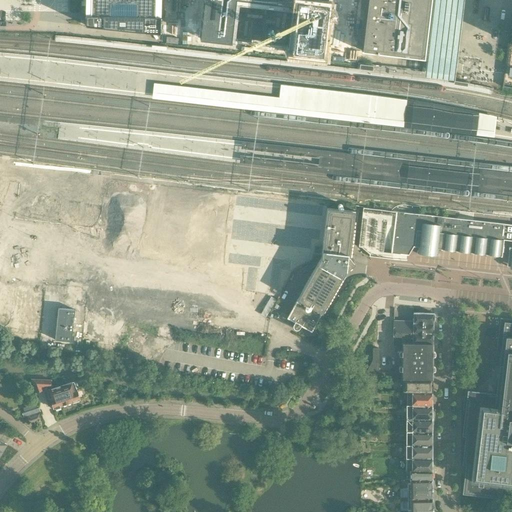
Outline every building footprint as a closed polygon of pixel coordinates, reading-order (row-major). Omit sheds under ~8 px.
[(85,14),(85,25),(106,27),(146,32),(160,33),(160,15),(155,15),(155,0),(90,0),(90,14),(85,14)] [(203,0),(199,38),(241,43),(283,48),(321,52),(326,5),(326,0),(203,0)] [(361,50),(361,52),(424,59),(430,0),(367,0),(367,7),(366,7),(364,25),(362,39),(364,39),(362,50),(361,50)] [(431,0),(425,56),(423,73),(454,77),(456,60),(464,0),(431,0)] [(505,66),(502,87),(511,88),(511,24),(510,25),(505,66)] [(355,107),(354,111),(362,112),(381,114),(390,115),(391,111),(391,107),(364,104),(355,103),(355,107)] [(396,166),(342,159),(341,170),(395,176),(396,166)] [(511,179),(497,177),(496,187),(511,188),(511,179)] [(104,198),(102,213),(103,213),(103,211),(113,212),(113,214),(114,214),(115,199),(104,198)] [(115,199),(114,214),(115,214),(115,213),(124,214),(123,215),(124,216),(126,200),(115,199)] [(126,200),(124,216),(125,216),(126,214),(134,215),(134,217),(135,217),(137,202),(126,200)] [(137,202),(135,217),(136,217),(136,215),(145,216),(145,218),(146,218),(148,203),(137,202)] [(148,203),(146,218),(147,218),(147,217),(156,218),(156,219),(157,219),(159,204),(148,203)] [(159,204),(157,219),(158,220),(158,218),(167,219),(166,221),(167,221),(169,206),(159,204)] [(169,206),(167,221),(168,221),(169,219),(177,220),(177,222),(178,222),(180,207),(169,206)] [(180,207),(178,222),(179,222),(179,221),(188,222),(188,223),(189,223),(191,208),(180,207)] [(363,212),(359,247),(361,247),(369,254),(369,256),(369,257),(398,260),(399,254),(407,255),(408,255),(414,247),(418,247),(423,248),(433,249),(438,250),(440,250),(440,251),(441,252),(442,252),(443,252),(443,251),(443,250),(444,250),(454,251),(454,252),(455,252),(455,253),(456,253),(456,254),(457,254),(457,253),(458,253),(458,252),(469,253),(469,254),(470,254),(470,255),(471,255),(472,255),(473,255),(473,254),(484,255),(484,256),(485,256),(485,257),(486,257),(487,257),(488,256),(488,255),(491,256),(494,256),(502,257),(504,240),(511,241),(511,224),(441,217),(437,216),(427,215),(419,214),(404,213),(396,212),(391,211),(364,208),(363,207),(363,212)] [(191,208),(189,223),(190,224),(190,222),(199,223),(199,225),(200,225),(202,210),(191,208)] [(321,256),(321,257),(287,318),(294,322),(293,325),(293,326),(293,327),(293,328),(294,329),(295,329),(296,330),(297,330),(298,330),(298,329),(299,328),(301,326),(311,332),(346,270),(354,263),(348,256),(350,245),(351,246),(355,212),(327,208),(323,245),(321,256)] [(202,210),(200,225),(201,225),(201,223),(210,224),(210,226),(211,226),(213,211),(202,210)] [(28,216),(25,241),(37,243),(36,252),(49,253),(50,248),(73,251),(78,217),(80,217),(81,217),(40,212),(40,217),(28,216)] [(99,227),(96,256),(98,257),(99,251),(110,252),(110,258),(118,259),(120,242),(111,241),(113,228),(99,227)] [(120,242),(118,259),(121,259),(121,254),(132,255),(131,261),(140,262),(142,245),(133,244),(135,231),(121,230),(120,242)] [(142,245),(140,262),(142,262),(143,257),(154,258),(153,263),(162,264),(164,247),(155,246),(157,234),(143,232),(142,245)] [(164,247),(162,264),(164,265),(165,259),(176,261),(175,266),(183,267),(185,250),(177,249),(178,237),(165,235),(164,247)] [(185,250),(183,267),(186,267),(187,262),(198,263),(197,269),(206,270),(208,253),(199,252),(200,239),(187,238),(185,250)] [(58,308),(55,340),(71,342),(75,310),(58,308)] [(393,343),(402,343),(413,344),(433,344),(434,313),(414,313),(413,321),(394,321),(393,343)] [(98,319),(95,346),(103,347),(103,348),(112,349),(115,325),(114,325),(114,326),(107,326),(108,320),(98,319)] [(465,409),(462,436),(465,436),(462,465),(466,466),(465,474),(464,474),(462,494),(473,495),(475,496),(485,497),(501,499),(502,484),(511,485),(511,320),(504,319),(500,319),(500,322),(497,351),(496,351),(496,353),(497,353),(497,352),(500,352),(499,363),(499,368),(495,368),(493,369),(492,369),(491,376),(492,377),(478,388),(478,390),(478,391),(467,390),(467,393),(466,394),(467,394),(466,402),(465,409)] [(131,327),(128,351),(136,352),(137,351),(142,352),(145,352),(148,325),(138,324),(138,330),(131,329),(132,327),(131,327)] [(155,330),(152,354),(161,355),(161,354),(169,355),(172,328),(163,327),(162,332),(156,332),(156,330),(155,330)] [(172,328),(169,355),(176,356),(176,357),(185,358),(188,334),(187,334),(187,335),(180,335),(181,329),(172,328)] [(195,334),(192,361),(200,362),(200,363),(209,364),(212,339),(211,339),(211,341),(204,341),(205,335),(195,334)] [(228,341),(225,366),(233,367),(234,366),(239,366),(239,367),(242,367),(245,340),(235,339),(235,344),(228,344),(229,342),(228,341)] [(413,344),(402,343),(402,379),(433,379),(433,344),(413,344)] [(251,357),(250,366),(267,368),(267,370),(278,372),(280,360),(276,360),(277,353),(278,353),(278,352),(266,351),(267,348),(257,347),(255,357),(251,357)] [(368,370),(379,370),(379,349),(373,349),(373,360),(368,370)] [(50,387),(51,380),(31,379),(36,392),(42,390),(41,386),(50,387)] [(433,379),(403,379),(403,392),(407,392),(433,393),(433,384),(433,379)] [(50,390),(44,392),(48,405),(51,404),(53,408),(54,407),(55,409),(60,407),(60,406),(80,399),(77,390),(76,390),(74,381),(52,388),(52,389),(50,390),(50,389),(49,389),(50,390)] [(407,392),(407,406),(433,406),(433,393),(407,392)] [(24,413),(22,414),(23,418),(29,421),(37,418),(40,412),(39,408),(36,409),(34,404),(23,408),(23,409),(24,413)] [(407,406),(407,419),(432,419),(433,406),(407,406)] [(407,419),(407,432),(432,432),(432,419),(407,419)] [(407,432),(406,445),(432,446),(432,432),(407,432)] [(406,445),(406,458),(432,458),(432,446),(406,445)] [(406,471),(410,471),(432,472),(432,458),(406,458),(406,471)] [(406,480),(410,479),(432,479),(432,472),(410,471),(406,471),(406,480)] [(400,489),(401,499),(432,499),(432,479),(410,479),(410,483),(408,483),(408,489),(400,489)] [(432,511),(432,499),(401,499),(401,510),(408,510),(408,511),(432,511)]
